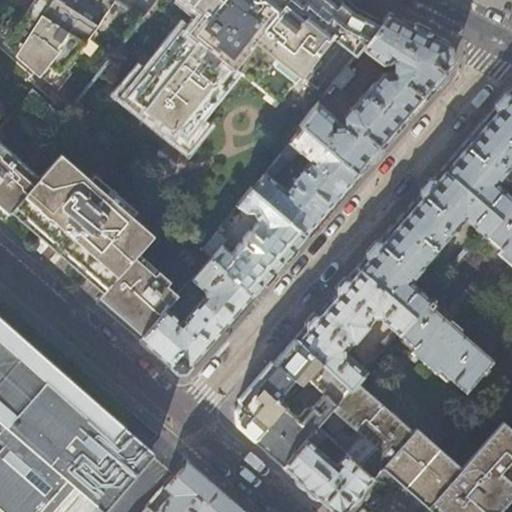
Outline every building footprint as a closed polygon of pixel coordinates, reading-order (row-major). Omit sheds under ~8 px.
[(97,24),(113,0),(29,0),(3,41),(51,84),(97,24)] [(361,47),(379,23),(354,11),(340,1),(336,5),(329,0),(153,0),(151,3),(179,25),(126,92),(183,139),(239,71),(279,103),(329,38),(353,56),(361,47)] [(392,71),(383,72),(343,113),(345,120),(342,123),(336,123),(335,117),(319,102),(301,125),(358,173),(383,144),(428,91),(451,65),(446,41),(420,29),(388,13),(379,23),(361,47),(381,61),(388,61),(392,59),(393,60),(394,68),(392,71)] [(353,72),(346,67),(334,83),(340,88),(353,72)] [(511,90),(509,91),(479,126),(444,167),(500,215),(511,201),(511,193),(496,180),(496,178),(511,159),(511,90)] [(358,173),(301,125),(252,187),(305,233),(329,206),(358,173)] [(63,150),(43,172),(0,141),(0,216),(2,218),(14,205),(106,286),(97,296),(141,334),(165,307),(176,294),(133,255),(152,233),(63,150)] [(486,232),(500,215),(444,167),(398,219),(357,267),(415,314),(431,295),(410,277),(426,258),(433,258),(438,252),(437,245),(453,227),(465,214),(486,232)] [(243,242),(233,255),(223,246),(227,241),(221,236),(225,231),(221,227),(204,249),(211,257),(252,295),(278,264),(305,233),(252,187),(238,205),(244,211),(254,213),(259,224),(252,232),(249,232),(244,237),(243,242)] [(511,201),(500,215),(486,232),(502,247),(499,251),(511,262),(511,201)] [(469,249),(465,245),(453,259),(458,263),(469,249)] [(173,314),(165,307),(141,334),(138,338),(158,355),(177,372),(186,371),(252,295),(211,257),(180,291),(186,296),(197,283),(201,286),(204,293),(187,310),(181,306),(173,314)] [(350,387),(352,388),(356,383),(399,332),(415,314),(357,267),(325,304),(296,337),(322,361),(350,387)] [(438,297),(433,293),(431,295),(415,314),(399,332),(415,347),(413,351),(414,352),(437,373),(441,369),(467,392),(494,361),(460,331),(461,328),(452,319),(449,321),(431,305),(438,297)] [(0,428),(5,433),(0,438),(0,511),(50,511),(69,491),(65,487),(67,484),(79,471),(106,495),(122,476),(123,476),(128,480),(135,471),(131,467),(145,451),(114,424),(118,420),(0,316),(0,428)] [(322,361),(296,337),(270,366),(234,408),(235,423),(242,428),(253,439),(283,405),(279,401),(284,395),(288,399),(307,379),(322,361)] [(330,410),(350,387),(322,361),(307,379),(325,395),(314,408),(307,409),(301,417),(295,416),(283,405),(253,439),(265,449),(283,465),(317,426),(330,410)] [(396,428),(401,423),(356,383),(352,388),(396,428)] [(352,388),(350,387),(330,410),(359,435),(345,451),(347,452),(372,476),(381,467),(390,456),(402,441),(392,433),(396,428),(352,388)] [(511,430),(502,422),(462,469),(433,503),(443,511),(499,511),(511,497),(511,430)] [(406,438),(402,441),(390,456),(381,467),(432,511),(443,511),(433,503),(462,469),(414,427),(410,430),(401,423),(396,428),(406,438)] [(334,457),(332,460),(316,446),(326,434),(317,426),(283,465),(311,489),(334,510),(345,508),(360,491),(372,476),(347,452),(339,461),(334,457)] [(243,511),(244,511),(215,485),(185,460),(163,485),(170,492),(153,511),(243,511)]
